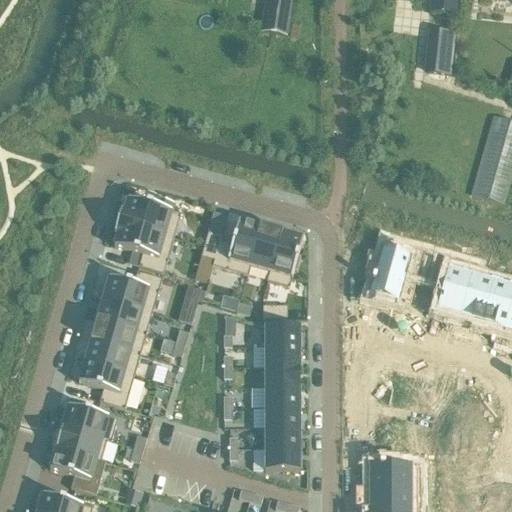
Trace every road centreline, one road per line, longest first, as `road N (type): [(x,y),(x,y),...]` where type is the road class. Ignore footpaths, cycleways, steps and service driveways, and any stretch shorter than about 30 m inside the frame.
road 1 (residential): [(6,511),(104,173),(128,167),(328,227),(332,311)]
road 2 (residential): [(332,311),(330,511)]
road 3 (residential): [(511,358),(332,311)]
